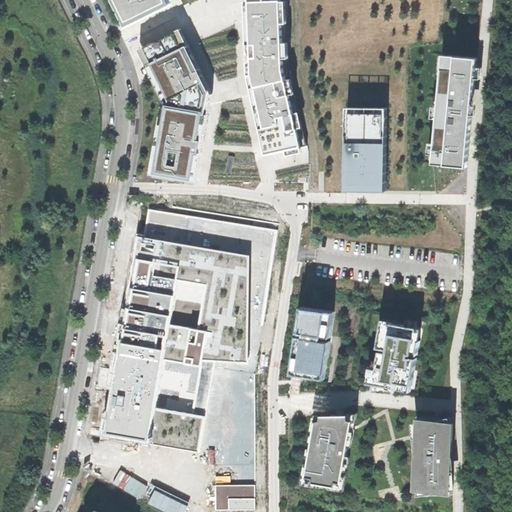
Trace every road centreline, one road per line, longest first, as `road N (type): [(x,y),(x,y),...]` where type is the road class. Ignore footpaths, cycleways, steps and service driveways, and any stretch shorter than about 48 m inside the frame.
road 1 (residential): [(115,184),(257,195),(287,210),(293,237),(272,391),(273,511)]
road 2 (unclassified): [(115,184),(58,479),(40,511)]
road 3 (unclassified): [(81,0),(120,87),(115,184)]
